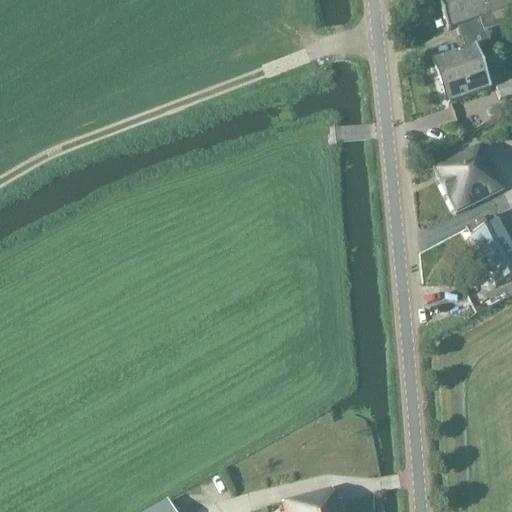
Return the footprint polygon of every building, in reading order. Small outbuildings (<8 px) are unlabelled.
[(475,22),(467,0),(442,0),(438,2),(448,32),(460,28),(467,51),(490,43),(486,34),(481,20),(475,22)] [(511,0),(467,0),(475,22),(481,20),(486,34),(511,25),(511,0)] [(490,43),(467,51),(433,62),(449,107),(490,93),(482,68),(497,62),(490,43)] [(511,83),(495,89),(500,102),(511,97),(511,83)] [(455,214),(504,191),(488,158),(486,160),(479,147),(432,171),(455,214)] [(492,216),(466,229),(497,287),(511,278),(511,242),(507,245),(492,216)] [(284,511),(345,511),(343,502),(335,505),(333,497),(330,491),(283,504),(284,511)] [(170,511),(165,502),(148,511),(170,511)]
